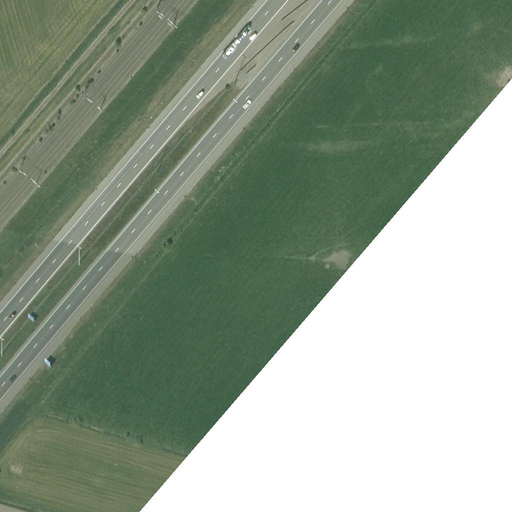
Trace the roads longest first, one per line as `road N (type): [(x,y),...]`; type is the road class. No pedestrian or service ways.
road 1 (motorway): [(0,387),(334,0)]
road 2 (motorway): [(278,0),(0,324)]
